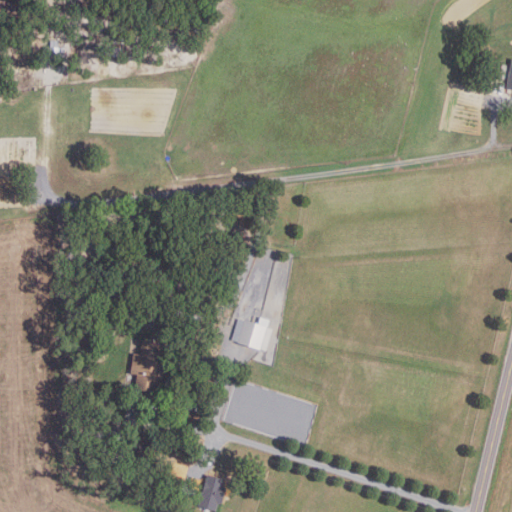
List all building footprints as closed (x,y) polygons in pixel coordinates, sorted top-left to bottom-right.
[(168,24),(158,22),(160,15),(170,18),(168,24)] [(123,53),(112,53),(114,37),(125,37),(123,53)] [(65,56),(43,55),(44,45),(50,46),(51,39),(59,40),(58,46),(65,47),(65,56)] [(5,163),(5,148),(30,148),(31,163),(5,163)] [(266,350),(231,340),(238,318),(258,324),(260,316),(270,319),(267,327),(273,328),(266,350)] [(156,391),(135,388),(137,373),(131,372),(134,353),(140,354),(142,339),(163,342),(162,352),(169,353),(164,383),(158,382),(156,391)] [(148,456),(130,455),(131,431),(149,431),(148,456)] [(215,511),(198,506),(207,474),(224,479),(222,486),(226,488),(221,504),(217,503),(215,511)]
